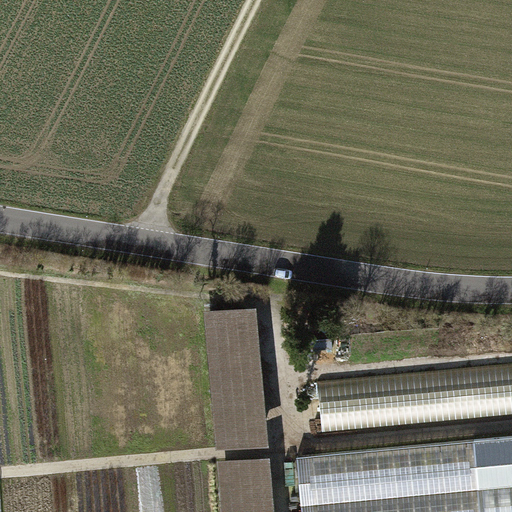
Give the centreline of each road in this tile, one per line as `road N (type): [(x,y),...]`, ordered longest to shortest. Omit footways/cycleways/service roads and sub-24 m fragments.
road 1 (tertiary): [(0,219),(414,285),(511,289)]
road 2 (track): [(251,0),(141,240)]
